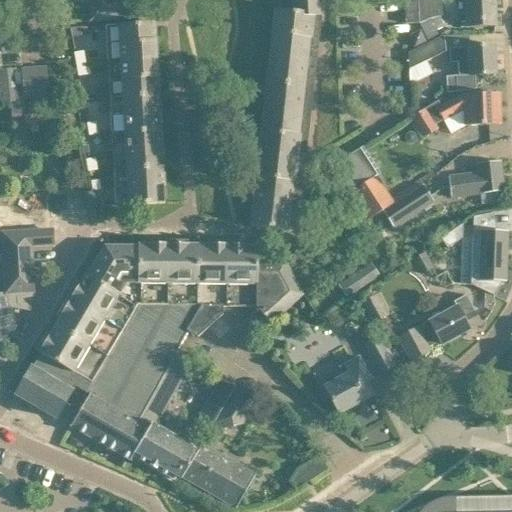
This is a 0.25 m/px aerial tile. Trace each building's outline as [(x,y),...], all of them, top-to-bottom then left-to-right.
[(251,226),(250,227),(289,231),(296,232),(297,232),(297,228),(299,212),(300,208),(298,208),(299,192),(301,183),(302,179),(304,162),(304,158),(306,141),(306,136),(309,112),(310,107),(312,86),(314,69),(315,64),(317,40),(318,35),(320,19),(320,16),(323,16),(321,0),(283,0),(279,6),(279,11),(275,10),(274,15),(273,25),(272,33),(274,34),(272,53),(271,60),(269,60),(268,68),(267,68),(267,69),(268,70),(268,73),(266,92),(265,96),(264,96),(264,97),(265,97),(264,105),(266,106),(266,111),(264,131),(263,132),(261,132),(260,139),(260,140),(259,150),(257,169),(256,177),(258,177),(257,189),(255,204),(253,204),(252,212),(251,212),(251,213),(252,213),(251,225),(251,226)] [(404,0),(405,24),(419,24),(417,0),(404,0)] [(443,28),(437,17),(437,2),(442,2),(441,0),(417,0),(419,24),(425,36),(443,28)] [(496,27),(495,0),(464,0),(466,20),(462,20),(462,28),(496,27)] [(123,20),(122,4),(114,5),(115,21),(123,20)] [(132,20),(131,4),(122,4),(123,20),(132,20)] [(106,21),(105,5),(97,6),(98,22),(106,21)] [(115,21),(114,5),(105,5),(106,21),(115,21)] [(98,22),(97,6),(88,6),(89,22),(98,22)] [(105,26),(107,63),(157,60),(154,23),(151,24),(151,25),(149,25),(149,24),(105,26)] [(410,37),(410,38),(415,47),(424,42),(420,32),(410,37)] [(426,61),(445,52),(445,49),(444,42),(444,36),(441,36),(439,38),(428,43),(408,53),(408,54),(408,55),(408,69),(415,66),(426,61)] [(496,75),(493,46),(449,49),(450,63),(458,62),(459,76),(446,77),(447,93),(472,91),(476,89),(475,76),(496,75)] [(74,53),(77,69),(86,68),(83,52),(74,53)] [(107,63),(111,135),(161,132),(160,113),(158,113),(157,106),(158,106),(158,102),(159,102),(159,101),(158,89),(157,89),(157,86),(156,86),(156,79),(158,79),(157,60),(107,63)] [(21,69),(23,96),(48,94),(46,68),(21,69)] [(86,68),(77,69),(79,77),(87,75),(86,68)] [(0,99),(4,99),(4,103),(19,102),(13,69),(0,70),(0,99)] [(437,102),(425,110),(435,126),(443,121),(465,109),(466,126),(499,125),(498,94),(465,95),(441,108),(437,102)] [(425,110),(411,118),(424,138),(437,130),(435,126),(425,110)] [(24,131),(37,131),(37,117),(25,116),(24,131)] [(97,134),(96,129),(95,123),(87,124),(88,130),(89,136),(97,134)] [(161,132),(111,135),(116,207),(165,204),(164,185),(162,185),(162,178),(162,174),(163,174),(162,161),(161,161),(161,158),(160,158),(160,151),(162,150),(161,132)] [(86,160),(89,172),(97,170),(95,159),(86,160)] [(448,178),(451,198),(480,194),(480,198),(481,200),(482,201),(483,202),(484,202),(485,203),(487,203),(488,202),(490,202),(491,201),(492,200),(492,199),(493,197),(493,196),(492,194),(492,193),(504,192),(500,162),(476,165),(477,175),(448,178)] [(391,205),(375,180),(355,194),(373,220),(384,213),(382,211),(391,205)] [(393,229),(434,202),(421,185),(391,205),(382,211),(384,213),(393,229)] [(84,192),(87,209),(95,209),(92,192),(84,192)] [(49,195),(23,197),(24,214),(50,212),(49,195)] [(465,222),(442,238),(448,247),(465,236),(465,222)] [(473,231),(471,285),(495,296),(501,282),(506,282),(508,231),(481,230),(481,231),(473,231)] [(5,286),(6,292),(7,294),(34,292),(31,246),(53,245),(52,231),(2,234),(5,286)] [(75,387),(88,395),(138,423),(177,352),(188,332),(197,337),(221,314),(221,306),(255,307),(271,324),(303,295),(291,271),(286,262),(257,261),(257,246),(248,246),(248,241),(207,241),(207,246),(188,246),(188,241),(148,241),(148,245),(138,245),(138,248),(104,247),(88,276),(86,275),(81,283),(77,281),(56,316),(60,318),(51,334),(46,332),(36,350),(40,352),(39,354),(41,354),(32,368),(72,391),(75,387)] [(426,254),(414,261),(421,273),(433,266),(426,254)] [(369,266),(338,288),(347,301),(378,280),(369,266)] [(0,310),(6,309),(10,308),(7,294),(6,292),(0,292),(0,310)] [(34,292),(7,294),(10,308),(29,312),(31,308),(34,292)] [(456,307),(399,338),(411,361),(429,351),(428,348),(439,342),(441,345),(481,323),(466,295),(453,302),(456,307)] [(376,297),(361,305),(372,326),(387,318),(376,297)] [(0,350),(1,351),(15,326),(10,308),(6,309),(0,310),(0,350)] [(391,326),(377,334),(383,344),(397,336),(391,326)] [(365,344),(381,374),(393,367),(377,337),(365,344)] [(177,352),(138,423),(149,429),(152,424),(156,426),(192,360),(177,352)] [(374,396),(366,382),(371,380),(358,358),(344,366),(348,374),(324,387),(339,415),(374,396)] [(73,391),(72,391),(32,368),(31,367),(15,395),(57,419),(73,391)] [(199,414),(212,427),(235,387),(222,379),(205,407),(199,414)] [(214,425),(224,430),(243,425),(257,402),(235,389),(214,425)] [(131,460),(133,457),(132,457),(149,429),(138,423),(88,395),(71,426),(131,460)] [(181,480),(182,478),(182,477),(198,450),(156,426),(152,424),(149,429),(132,457),(133,457),(173,480),(175,477),(181,480)] [(182,477),(182,478),(236,509),(237,508),(255,476),(201,445),(198,450),(182,477)] [(292,483),(296,490),(328,470),(320,456),(296,471),(292,483)]
